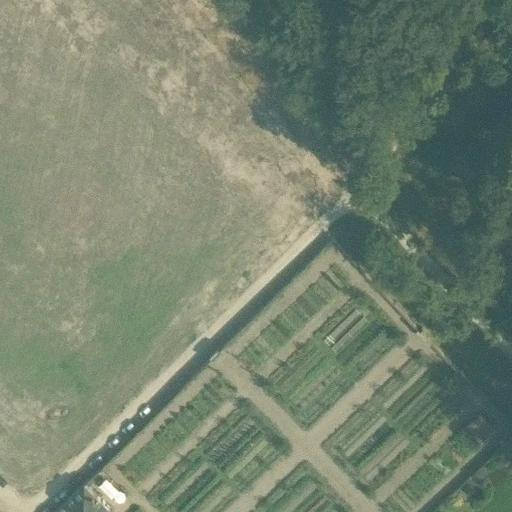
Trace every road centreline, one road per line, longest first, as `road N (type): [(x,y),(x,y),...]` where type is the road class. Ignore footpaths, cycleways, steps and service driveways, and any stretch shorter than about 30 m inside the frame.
road 1 (track): [(352,189),(27,511)]
road 2 (track): [(511,363),(352,189)]
